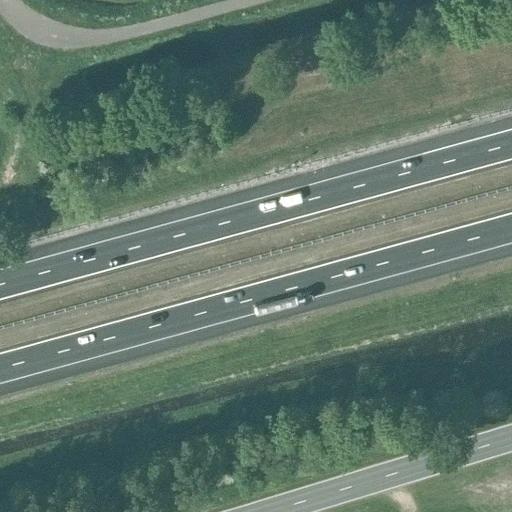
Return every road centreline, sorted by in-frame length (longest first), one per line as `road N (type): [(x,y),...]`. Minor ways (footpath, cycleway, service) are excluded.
road 1 (motorway): [(0,369),(511,229)]
road 2 (motorway): [(511,145),(0,285)]
road 3 (secondary): [(270,511),(511,438)]
